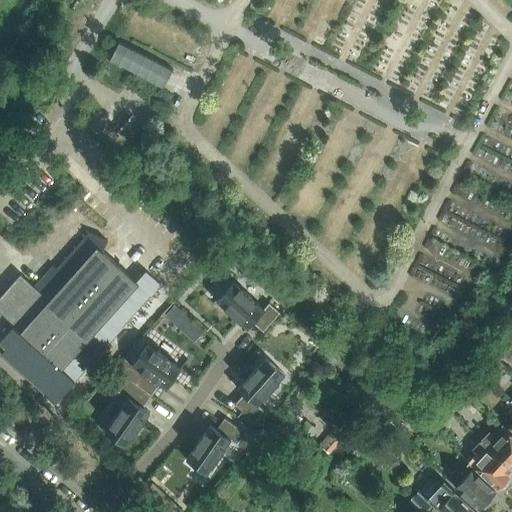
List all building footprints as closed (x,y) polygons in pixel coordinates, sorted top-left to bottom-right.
[(173,64),(120,39),(109,62),(162,87),(173,64)] [(0,351),(34,382),(32,384),(55,404),(84,371),(76,364),(85,354),(93,361),(123,328),(121,326),(149,295),(151,297),(161,285),(150,275),(140,286),(103,252),(108,242),(86,231),(86,232),(90,234),(58,270),(40,254),(0,297),(0,351)] [(233,282),(216,301),(247,329),(253,323),(263,332),(280,313),(269,303),(263,308),(233,282)] [(124,358),(115,370),(124,377),(151,396),(160,385),(166,389),(181,368),(147,344),(133,364),(124,358)] [(511,358),(511,347),(502,356),(509,362),(511,358)] [(253,422),(256,419),(264,410),(259,406),(258,405),(285,375),(265,358),(237,389),(243,394),(234,404),(253,422)] [(505,366),(498,360),(490,369),(496,375),(505,366)] [(128,399),(104,432),(125,447),(150,412),(143,408),(151,396),(124,377),(115,390),(128,399)] [(209,425),(186,459),(207,474),(230,441),(237,445),(246,433),(224,418),(216,429),(209,425)] [(511,436),(506,430),(495,441),(490,437),(485,443),(490,448),(511,468),(511,436)] [(511,471),(511,468),(490,448),(473,465),(498,489),(500,488),(504,488),(509,482),(509,479),(510,477),(508,475),(511,471)] [(456,486),(455,487),(479,510),(480,508),(485,508),(489,503),(489,499),(496,492),(472,469),(471,470),(468,467),(453,482),(456,486)] [(474,511),(443,481),(442,482),(434,474),(418,491),(429,502),(431,504),(439,511),(474,511)] [(429,502),(418,491),(411,499),(420,508),(423,511),(431,504),(429,502)]
